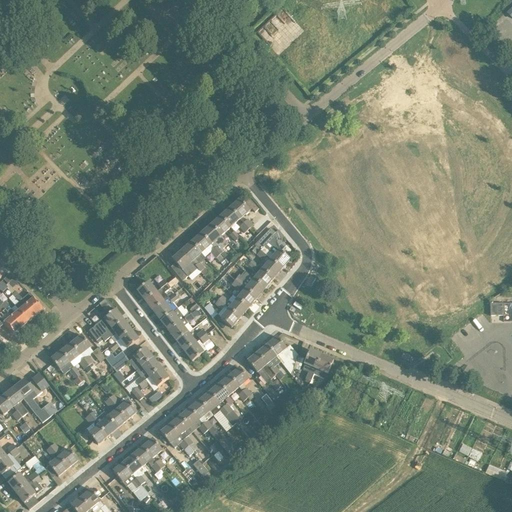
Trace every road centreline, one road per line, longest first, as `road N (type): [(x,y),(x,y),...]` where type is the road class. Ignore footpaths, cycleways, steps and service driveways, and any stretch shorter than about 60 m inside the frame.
road 1 (residential): [(39,511),(194,387)]
road 2 (residential): [(431,387),(270,312)]
road 3 (residential): [(305,117),(437,4)]
road 4 (residential): [(109,285),(242,179)]
road 5 (residential): [(270,312),(300,271),(303,247),(242,179)]
road 6 (residential): [(305,117),(193,0)]
road 7 (residential): [(194,387),(109,285)]
